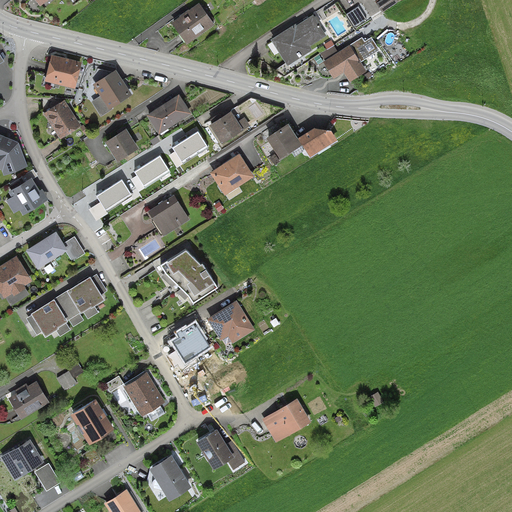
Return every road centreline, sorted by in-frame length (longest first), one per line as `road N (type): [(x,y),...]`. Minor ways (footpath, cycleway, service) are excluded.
road 1 (tertiary): [(27,30),(294,98),(464,113),(511,131)]
road 2 (residential): [(47,511),(177,430),(186,410),(68,210)]
